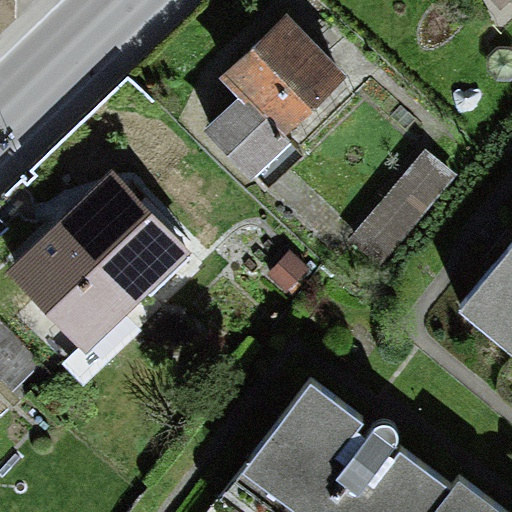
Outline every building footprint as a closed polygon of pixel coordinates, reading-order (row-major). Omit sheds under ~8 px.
[(302,0),(210,100),(294,178),(387,78),(302,0)] [(511,0),(484,0),(511,33),(511,0)] [(429,153),(358,242),(382,262),(454,173),(429,153)] [(51,253),(28,275),(116,367),(226,264),(139,171),(51,253)] [(511,244),(464,302),(511,341),(511,244)] [(0,319),(0,377),(13,390),(42,360),(0,319)] [(430,511),(452,485),(314,376),(221,494),(244,511),(430,511)] [(452,485),(430,511),(510,511),(461,474),(452,485)]
